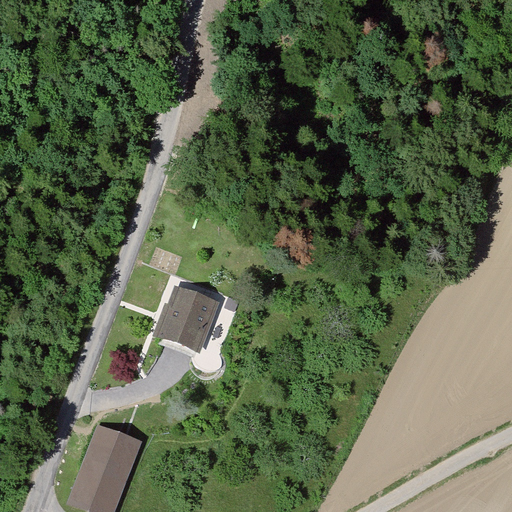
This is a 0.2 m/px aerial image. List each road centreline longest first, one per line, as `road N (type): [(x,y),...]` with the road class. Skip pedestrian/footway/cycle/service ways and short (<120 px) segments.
road 1 (unclassified): [(194,0),(153,194),(32,511)]
road 2 (track): [(511,441),(380,511)]
